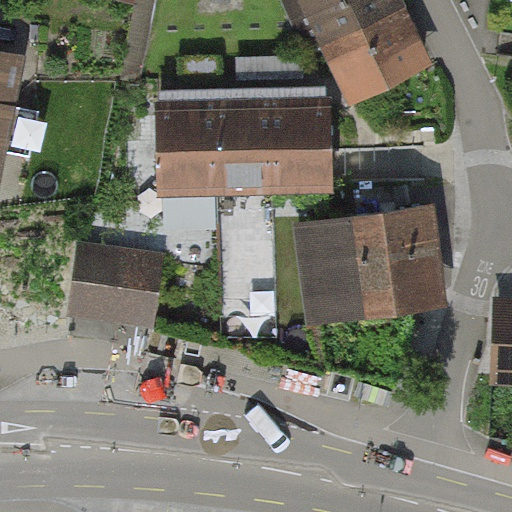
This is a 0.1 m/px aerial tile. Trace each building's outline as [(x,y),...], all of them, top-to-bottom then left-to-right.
[(295,0),(313,36),(388,0),(295,0)] [(388,0),(313,36),(348,109),(432,68),(399,0),(388,0)] [(1,85),(7,54),(0,52),(0,96),(12,99),(15,87),(1,85)] [(273,197),(331,196),(330,92),(272,93),(273,197)] [(215,198),(273,197),(272,93),(214,94),(215,198)] [(157,198),(215,198),(214,94),(156,94),(157,198)] [(289,228),(306,329),(319,327),(449,306),(432,204),(289,228)] [(157,309),(162,259),(80,249),(74,300),(71,321),(154,331),(154,326),(157,309)] [(491,389),(511,389),(511,302),(494,302),(491,389)]
